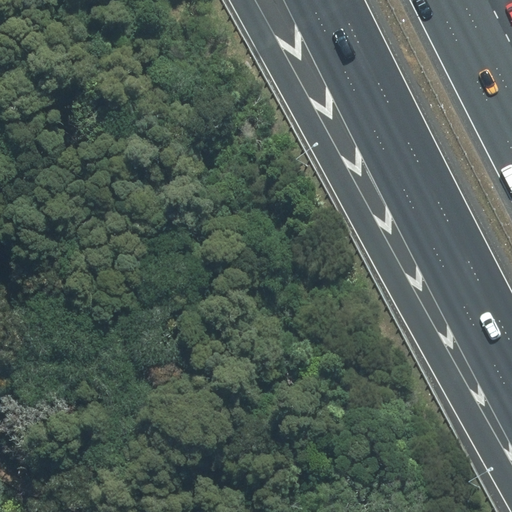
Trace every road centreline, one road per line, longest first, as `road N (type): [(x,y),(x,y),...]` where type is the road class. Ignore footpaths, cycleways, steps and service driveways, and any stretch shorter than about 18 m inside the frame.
road 1 (motorway): [(511,493),(237,0)]
road 2 (motorway): [(511,344),(339,0)]
road 3 (motorway): [(439,0),(503,129)]
road 4 (motorway): [(472,0),(503,129)]
